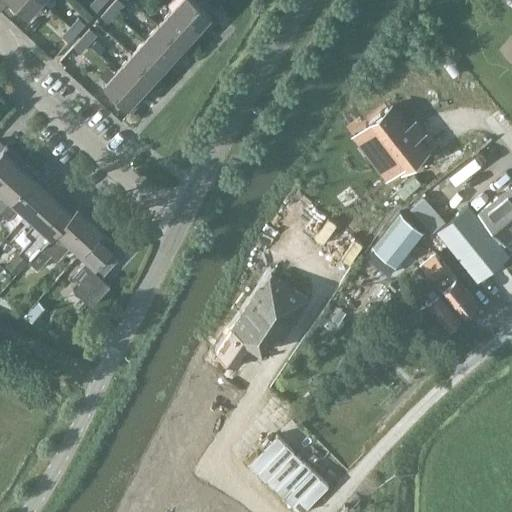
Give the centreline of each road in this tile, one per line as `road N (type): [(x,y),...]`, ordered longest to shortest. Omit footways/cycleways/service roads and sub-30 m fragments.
road 1 (tertiary): [(27,511),(181,218)]
road 2 (residential): [(181,218),(105,163),(23,86),(0,37)]
road 3 (tertiary): [(181,218),(301,0)]
